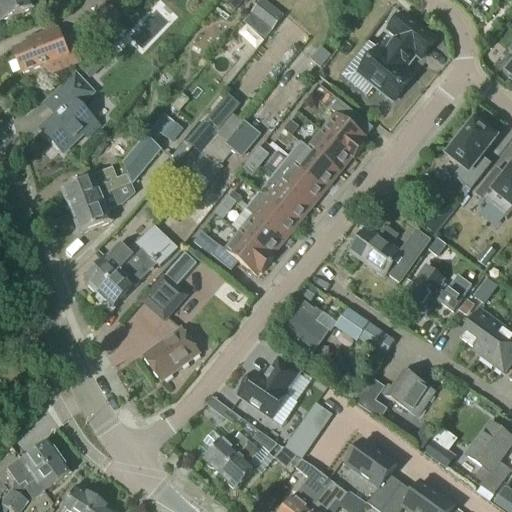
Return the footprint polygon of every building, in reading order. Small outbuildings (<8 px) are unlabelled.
[(0,0),(0,22),(0,24),(31,12),(25,0),(0,0)] [(224,0),(222,3),(234,14),(246,0),(224,0)] [(283,19),(263,3),(252,17),(273,33),(283,19)] [(80,32),(97,48),(122,20),(104,5),(80,32)] [(436,43),(403,16),(389,35),(398,42),(385,57),(379,51),(358,75),(392,104),(413,79),(404,72),(416,57),(421,61),(436,43)] [(120,26),(103,43),(112,51),(129,34),(120,26)] [(67,57),(58,33),(28,44),(30,48),(14,54),(23,76),(46,67),(49,77),(79,66),(75,54),(67,57)] [(321,50),(310,63),(321,72),(332,58),(321,50)] [(78,68),(88,79),(102,65),(91,54),(79,66),(78,68)] [(87,141),(99,129),(83,112),(83,105),(92,96),(76,79),(50,103),(60,113),(40,132),(52,145),(52,148),(57,153),(60,153),(63,156),(83,137),(87,141)] [(222,103),(204,125),(217,137),(236,114),(222,103)] [(331,113),(336,117),(321,135),(352,161),(354,163),(365,148),(364,147),(368,142),(350,128),(358,119),(338,103),(331,113)] [(192,148),(201,156),(217,137),(204,125),(202,124),(171,161),(177,166),(192,148)] [(190,171),(198,178),(199,176),(210,186),(223,169),(221,167),(232,153),(242,161),(261,138),(244,124),(226,147),(224,146),(226,143),(217,137),(201,156),(190,171)] [(300,130),(292,124),(285,132),(293,138),(300,130)] [(447,159),(451,162),(461,170),(453,180),(470,194),(488,172),(478,164),(497,141),(475,124),(458,145),(455,142),(447,153),(450,156),(447,159)] [(173,125),(163,139),(172,146),(183,132),(173,125)] [(308,152),(339,177),(352,161),(321,135),(308,151),(308,152)] [(126,175),(127,178),(131,188),(131,189),(162,153),(146,140),(123,167),(126,175)] [(97,161),(108,148),(100,141),(89,154),(97,161)] [(300,146),(286,163),(325,194),(339,177),(308,152),(308,151),(301,145),(300,146)] [(259,152),(251,162),(260,169),(268,158),(259,152)] [(251,162),(243,172),(252,179),(260,169),(251,162)] [(273,179),(312,211),(325,194),(286,163),(273,179)] [(493,175),(475,197),(506,222),(511,214),(511,170),(502,183),(493,175)] [(63,192),(72,215),(102,203),(101,201),(111,197),(110,196),(115,194),(129,188),(131,188),(127,178),(117,182),(113,171),(93,180),(63,192)] [(198,178),(185,194),(196,203),(210,186),(199,176),(198,178)] [(273,179),(259,196),(298,228),(312,211),(273,179)] [(81,237),(111,225),(107,215),(122,208),(134,197),(131,189),(131,188),(129,188),(115,194),(110,196),(111,197),(101,201),(102,203),(72,215),(81,237)] [(298,228),(259,196),(245,213),(253,219),(284,244),(298,228)] [(236,206),(229,200),(216,216),(223,222),(236,206)] [(435,239),(454,213),(443,205),(423,230),(435,239)] [(252,220),(239,236),(271,261),(271,260),(284,244),(253,219),(252,220)] [(385,229),(377,240),(391,250),(399,238),(385,229)] [(159,270),(177,251),(155,230),(137,248),(141,252),(131,263),(99,298),(96,301),(110,315),(143,281),(157,267),(159,270)] [(367,233),(351,256),(398,290),(431,245),(418,236),(402,258),(391,250),(377,240),(367,233)] [(273,263),(239,236),(225,254),(202,235),(193,245),(211,259),(231,275),(239,265),(256,279),(260,275),(262,276),(273,263)] [(446,248),(437,242),(429,253),(437,260),(446,248)] [(141,252),(137,248),(136,247),(128,256),(119,248),(84,284),(99,298),(131,263),(141,252)] [(489,248),(477,263),(484,268),(496,253),(489,248)] [(196,266),(185,257),(166,279),(164,278),(140,305),(164,326),(188,299),(177,289),(196,266)] [(463,302),(462,302),(472,289),(458,279),(448,292),(442,287),(444,284),(426,271),(404,302),(422,315),(433,299),(439,304),(439,305),(453,315),(463,302)] [(473,300),(477,303),(484,308),(498,290),(486,282),(473,300)] [(308,287),(301,297),(311,304),(318,295),(308,287)] [(304,305),(281,336),(311,358),(329,334),(317,325),(323,317),(315,311),(314,312),(304,305)] [(481,360),(503,331),(479,313),(460,340),(474,351),(472,354),(481,360)] [(358,343),(368,327),(348,314),(337,331),(357,344),(358,343)] [(358,343),(357,344),(384,362),(395,345),(368,327),(358,343)] [(161,386),(200,357),(181,331),(142,360),(161,386)] [(511,337),(503,331),(481,360),(504,377),(511,366),(511,337)] [(251,376),(236,399),(269,421),(284,398),(281,396),(294,376),(273,363),(261,383),(251,376)] [(434,396),(404,375),(393,392),(390,390),(384,398),(417,421),(434,396)] [(381,422),(386,414),(374,406),(384,390),(371,382),(355,405),(381,422)] [(494,500),(511,475),(498,465),(511,446),(511,442),(491,428),(468,460),(483,471),(476,481),(483,486),(480,490),(494,500)] [(443,430),(425,455),(447,471),(457,458),(449,453),(458,441),(443,430)] [(212,454),(204,463),(221,478),(254,441),(245,432),(230,449),(213,435),(203,446),(212,454)] [(293,432),(281,448),(299,461),(311,444),(293,432)] [(254,441),(221,478),(237,493),(255,473),(277,449),(271,443),(260,434),(254,441)] [(412,444),(423,452),(429,444),(418,436),(412,444)] [(360,440),(343,465),(379,490),(396,466),(360,440)] [(18,500),(24,491),(27,489),(26,488),(31,481),(56,462),(45,446),(6,473),(13,483),(11,495),(9,494),(0,506),(0,511),(8,511),(17,500),(18,500)] [(31,481),(26,488),(27,489),(24,491),(31,503),(67,478),(56,462),(31,481)] [(311,511),(325,494),(331,486),(302,464),(295,472),(308,481),(283,511),(311,511)] [(422,484),(405,509),(408,511),(457,511),(459,510),(422,484)] [(325,494),(311,511),(329,511),(336,503),(340,506),(348,511),(364,511),(367,508),(349,495),(347,497),(331,486),(325,494)] [(88,511),(94,504),(74,490),(58,511),(88,511)] [(511,511),(511,494),(505,490),(493,507),(501,511),(511,511)] [(21,511),(26,506),(18,500),(17,500),(8,511),(21,511)]
